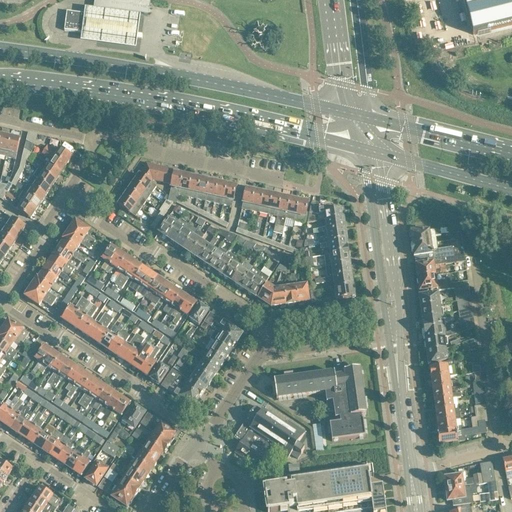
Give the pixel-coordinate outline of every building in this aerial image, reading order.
[(94,0),(95,2),(94,8),(106,10),(110,10),(117,11),(148,16),(149,14),(149,8),(150,3),(130,0),(94,0)] [(511,0),(463,0),(473,35),(511,25),(511,0)] [(83,34),(86,15),(67,12),(64,31),(83,34)] [(143,20),(86,12),(81,46),(86,47),(138,54),(139,45),(140,37),(142,28),(143,20)] [(35,145),(37,135),(28,133),(26,141),(35,145)] [(0,156),(6,158),(11,138),(1,136),(0,140),(0,156)] [(16,160),(20,140),(11,138),(6,158),(16,160)] [(26,141),(25,148),(32,152),(35,145),(26,141)] [(72,157),(59,149),(56,154),(47,147),(45,151),(67,166),(72,157)] [(24,150),(22,159),(26,162),(28,163),(33,156),(24,150)] [(67,166),(45,151),(42,155),(46,158),(43,162),(61,174),(67,166)] [(61,174),(43,162),(38,170),(56,182),(61,174)] [(171,185),(173,173),(177,174),(178,172),(155,167),(155,165),(152,164),(151,166),(147,165),(139,176),(151,184),(152,181),(171,185)] [(23,172),(24,171),(20,169),(19,170),(16,177),(19,179),(23,172)] [(56,182),(38,170),(33,178),(51,189),(56,182)] [(178,198),(179,196),(183,175),(177,174),(173,173),(171,185),(170,188),(171,189),(168,202),(167,202),(171,205),(172,203),(176,204),(178,200),(178,198)] [(187,198),(192,177),(183,175),(179,196),(187,198)] [(156,188),(151,184),(139,176),(134,183),(151,195),(156,188)] [(15,187),(19,179),(16,177),(11,184),(11,185),(13,186),(15,187)] [(196,200),(201,179),(192,177),(187,198),(196,200)] [(51,189),(33,178),(28,185),(46,197),(51,189)] [(205,202),(209,181),(201,179),(196,200),(205,202)] [(213,204),(218,183),(209,181),(205,202),(213,204)] [(8,193),(13,186),(11,185),(11,184),(9,183),(7,186),(4,191),(8,193)] [(151,195),(134,183),(129,191),(146,203),(151,195)] [(222,206),(227,185),(218,183),(213,204),(222,206)] [(46,197),(28,185),(23,193),(41,205),(46,197)] [(232,208),(236,187),(227,185),(222,206),(232,208)] [(250,212),(255,192),(246,190),(241,210),(250,212)] [(16,199),(8,193),(4,191),(0,196),(0,199),(3,201),(5,197),(14,203),(16,199)] [(146,203),(129,191),(124,198),(141,210),(146,203)] [(259,214),(264,194),(255,192),(250,212),(259,214)] [(41,205),(23,193),(18,200),(36,212),(41,205)] [(268,216),(273,196),(264,194),(259,214),(268,216)] [(277,218),(281,198),(273,196),(268,216),(277,218)] [(141,210),(124,198),(119,206),(135,218),(141,210)] [(277,218),(273,234),(282,235),(284,227),(290,200),(281,198),(277,218)] [(36,212),(18,200),(13,208),(30,220),(36,212)] [(184,208),(186,204),(178,200),(176,204),(184,208)] [(295,222),(299,202),(290,200),(284,227),(293,228),(295,222)] [(168,210),(171,205),(167,202),(166,202),(163,206),(168,210)] [(304,224),(308,204),(299,202),(295,222),(304,224)] [(192,212),(194,208),(186,204),(184,208),(192,212)] [(343,219),(342,211),(337,211),(337,208),(338,208),(338,207),(331,208),(325,209),(325,207),(311,204),(307,224),(315,223),(315,215),(318,216),(324,215),(324,222),(343,219)] [(164,215),(168,210),(163,206),(159,212),(161,213),(164,215)] [(178,215),(181,210),(176,207),(173,212),(178,215)] [(201,216),(203,212),(194,208),(192,212),(201,216)] [(209,220),(211,216),(203,212),(201,216),(209,220)] [(159,223),(164,215),(161,213),(156,220),(159,223)] [(25,228),(7,216),(2,224),(20,236),(25,228)] [(167,239),(178,222),(170,216),(158,233),(162,236),(162,237),(165,239),(166,238),(167,239)] [(219,221),(211,216),(209,220),(217,225),(219,221)] [(345,230),(344,225),(345,224),(344,220),(343,219),(324,222),(325,228),(318,230),(318,234),(345,230)] [(154,231),(159,223),(156,220),(150,228),(154,231)] [(175,244),(187,225),(180,220),(178,222),(167,239),(170,241),(170,242),(173,244),(175,244)] [(86,236),(89,230),(75,221),(69,230),(92,246),(95,242),(86,236)] [(228,225),(219,221),(217,225),(226,229),(228,225)] [(20,236),(2,224),(0,226),(0,233),(14,243),(20,236)] [(183,249),(195,230),(187,225),(175,244),(175,245),(178,247),(179,247),(183,249)] [(218,232),(210,228),(207,232),(215,237),(216,235),(218,232)] [(92,246),(69,230),(63,239),(64,240),(77,249),(81,244),(89,250),(92,246)] [(191,255),(204,236),(195,230),(183,249),(187,252),(187,253),(189,255),(191,255)] [(347,240),(346,236),(345,235),(345,230),(318,234),(319,239),(327,238),(328,244),(328,245),(346,242),(346,241),(347,240)] [(411,237),(412,247),(436,243),(435,237),(441,236),(440,233),(434,231),(422,232),(422,230),(410,232),(410,233),(409,233),(410,238),(411,237)] [(14,243),(0,233),(0,244),(9,251),(14,243)] [(235,242),(237,239),(238,237),(228,234),(224,240),(225,240),(224,241),(232,246),(234,243),(235,242)] [(204,236),(191,255),(191,256),(194,258),(195,258),(199,260),(212,241),(204,236)] [(214,239),(212,241),(199,260),(203,263),(203,264),(206,266),(207,266),(217,252),(213,249),(218,241),(214,239)] [(75,253),(77,249),(64,240),(59,248),(81,263),(81,264),(83,265),(86,261),(75,253)] [(349,253),(349,246),(347,247),(346,242),(328,245),(328,244),(320,245),(320,250),(328,249),(329,256),(349,253)] [(250,254),(256,246),(254,245),(246,243),(242,248),(250,254)] [(436,243),(412,247),(411,247),(412,253),(413,253),(414,258),(415,258),(415,263),(432,261),(458,257),(456,249),(437,251),(436,243)] [(9,251),(0,244),(0,255),(4,258),(9,251)] [(103,253),(106,248),(102,245),(98,250),(103,253)] [(105,272),(118,252),(110,246),(101,260),(106,263),(101,270),(105,272)] [(81,263),(59,248),(54,255),(75,270),(74,270),(76,271),(81,264),(81,263)] [(227,254),(219,249),(217,252),(207,266),(207,267),(210,269),(211,269),(215,271),(227,254)] [(270,259),(275,253),(265,249),(263,252),(270,257),(270,259)] [(99,259),(103,253),(98,250),(94,256),(99,259)] [(118,270),(126,257),(118,252),(105,272),(109,275),(114,268),(118,270)] [(233,263),(236,258),(228,253),(227,254),(215,271),(219,274),(219,275),(222,277),(223,276),(223,277),(233,263)] [(278,265),(284,256),(275,253),(270,259),(278,265)] [(349,253),(329,256),(324,257),(326,268),(331,268),(349,265),(348,260),(350,259),(349,253)] [(75,270),(54,255),(48,263),(69,277),(74,270),(75,270)] [(433,266),(465,262),(464,256),(458,257),(432,261),(432,263),(427,264),(427,265),(417,266),(418,272),(416,273),(417,277),(418,278),(418,279),(435,277),(433,266)] [(118,287),(134,262),(126,257),(118,270),(121,273),(114,284),(118,287)] [(314,270),(312,258),(306,259),(307,271),(314,270)] [(507,258),(495,260),(497,271),(509,270),(507,258)] [(91,270),(95,264),(91,261),(87,267),(91,270)] [(133,280),(142,268),(134,262),(118,287),(122,290),(130,278),(133,280)] [(69,277),(48,263),(43,271),(56,280),(58,277),(68,283),(71,279),(69,278),(69,277)] [(241,268),(233,263),(223,277),(224,277),(224,278),(226,280),(227,279),(231,282),(241,268)] [(239,287),(252,268),(244,263),(241,268),(231,282),(235,284),(235,286),(238,287),(239,287)] [(326,268),(327,279),(351,276),(350,271),(351,270),(351,266),(349,265),(331,268),(326,268)] [(87,276),(91,270),(87,267),(83,273),(87,276)] [(133,280),(128,288),(136,293),(150,273),(142,268),(133,280)] [(248,293),(261,273),(252,268),(239,287),(240,287),(240,289),(242,290),(244,290),(248,293)] [(248,293),(247,294),(250,296),(251,296),(255,298),(268,278),(271,274),(264,269),(261,273),(248,293)] [(56,280),(43,271),(38,278),(59,292),(61,289),(54,284),(56,280)] [(150,273),(136,293),(144,298),(149,291),(158,278),(150,273)] [(353,285),(353,282),(351,281),(351,276),(327,279),(315,281),(316,285),(333,283),(334,289),(334,290),(352,288),(352,287),(353,285)] [(81,285),(85,280),(80,277),(76,282),(81,285)] [(98,283),(90,278),(90,277),(87,282),(95,287),(98,283)] [(436,286),(435,277),(418,279),(418,280),(417,281),(418,284),(419,286),(420,292),(436,289),(437,292),(455,290),(469,288),(468,282),(436,286)] [(59,292),(38,278),(37,278),(30,287),(54,303),(57,299),(48,293),(51,289),(58,293),(59,292)] [(152,304),(165,283),(158,278),(149,291),(144,298),(152,303),(152,304)] [(511,278),(504,278),(503,295),(511,295),(511,278)] [(76,293),(81,285),(76,282),(71,290),(76,293)] [(98,283),(95,287),(101,292),(101,291),(104,287),(98,283)] [(152,303),(150,306),(154,309),(157,304),(161,307),(165,301),(173,289),(165,283),(152,304),(152,303)] [(90,295),(93,290),(87,286),(84,291),(90,295)] [(270,309),(275,291),(267,286),(257,299),(258,300),(257,301),(262,304),(263,303),(270,309)] [(309,303),(307,286),(295,288),(298,305),(299,305),(299,306),(304,305),(304,304),(309,303)] [(54,303),(30,287),(24,296),(39,306),(42,301),(51,307),(54,303)] [(298,305),(295,288),(284,289),(286,306),(288,306),(288,308),(293,307),(293,306),(298,305)] [(353,294),(354,293),(354,289),(352,288),(334,290),(334,289),(331,290),(332,296),(331,296),(332,302),(354,299),(353,294)] [(471,300),(469,288),(455,290),(457,302),(471,300)] [(110,298),(113,293),(108,289),(104,294),(110,298)] [(167,314),(181,294),(173,289),(165,301),(168,304),(163,311),(167,314)] [(286,306),(284,289),(275,291),(270,309),(280,307),(280,309),(286,308),(285,306),(286,306)] [(71,301),(76,293),(71,290),(66,297),(71,301)] [(96,299),(100,294),(93,290),(90,295),(96,299)] [(116,302),(120,297),(113,293),(110,298),(116,302)] [(175,319),(189,299),(181,294),(167,314),(168,314),(169,313),(172,315),(171,316),(175,319)] [(107,299),(101,295),(98,300),(103,304),(107,299)] [(421,297),(420,297),(420,301),(421,308),(423,308),(439,306),(438,295),(421,297)] [(65,310),(71,301),(66,297),(60,307),(65,310)] [(70,325),(86,301),(82,298),(74,310),(70,307),(61,319),(70,325)] [(187,318),(196,304),(189,299),(175,319),(172,323),(176,326),(184,316),(187,318)] [(129,304),(123,300),(120,305),(126,308),(129,304)] [(472,310),(471,300),(457,302),(458,313),(472,310)] [(78,330),(94,306),(86,301),(70,325),(78,330)] [(113,311),(116,306),(111,302),(107,307),(113,311)] [(132,312),(135,307),(129,304),(126,308),(132,312)] [(198,327),(208,312),(204,309),(203,307),(201,306),(199,306),(198,305),(189,320),(198,327)] [(85,335),(94,323),(90,320),(98,309),(94,306),(78,330),(85,335)] [(123,310),(116,306),(113,311),(119,314),(123,310)] [(423,308),(421,308),(422,312),(422,319),(423,319),(424,319),(424,320),(441,318),(439,306),(423,308)] [(61,316),(65,310),(60,307),(56,313),(61,316)] [(142,319),(145,314),(139,310),(136,315),(142,319)] [(473,320),(472,310),(458,313),(460,324),(473,320)] [(126,312),(124,311),(122,314),(130,319),(132,316),(126,312)] [(238,339),(241,334),(220,320),(222,316),(213,311),(211,314),(210,313),(203,323),(204,323),(208,326),(211,328),(214,323),(225,330),(222,335),(236,344),(239,340),(238,339)] [(93,340),(109,317),(105,314),(97,326),(94,323),(85,335),(93,340)] [(147,323),(151,318),(145,314),(142,319),(147,323)] [(135,325),(138,320),(132,316),(130,319),(129,321),(135,325)] [(109,334),(105,331),(113,320),(109,317),(93,340),(101,346),(109,334)] [(424,319),(423,319),(423,324),(424,331),(442,328),(441,318),(424,320),(424,319)] [(29,334),(8,320),(2,330),(22,344),(29,334)] [(473,320),(460,324),(462,334),(475,329),(473,320)] [(160,324),(154,321),(151,325),(157,329),(160,324)] [(148,327),(142,322),(139,327),(145,332),(148,327)] [(126,326),(121,323),(118,329),(114,326),(109,334),(101,346),(109,351),(122,331),(126,326)] [(168,330),(160,324),(157,329),(165,334),(168,330)] [(151,335),(154,330),(148,327),(145,332),(151,335)] [(442,328),(424,331),(425,338),(426,342),(427,342),(444,339),(456,335),(455,331),(443,335),(442,328)] [(22,344),(2,330),(0,332),(0,341),(11,348),(14,344),(19,348),(22,344)] [(173,340),(176,335),(168,330),(165,334),(173,340)] [(130,337),(122,331),(109,351),(117,356),(125,344),(130,337)] [(216,331),(210,340),(211,341),(230,353),(232,351),(233,351),(236,347),(235,346),(236,344),(222,335),(216,331)] [(163,337),(155,332),(153,336),(160,342),(163,337)] [(125,362),(141,338),(136,335),(128,346),(125,344),(117,356),(125,362)] [(171,342),(163,337),(160,342),(168,347),(171,342)] [(140,354),(137,352),(144,340),(141,338),(125,362),(132,367),(140,354)] [(427,342),(426,342),(427,349),(427,353),(429,353),(445,351),(444,339),(427,342)] [(477,350),(476,339),(463,344),(466,354),(477,350)] [(36,353),(42,343),(38,340),(34,345),(26,341),(23,345),(31,350),(36,353)] [(18,354),(10,349),(11,348),(0,341),(0,353),(12,361),(18,354)] [(226,359),(230,353),(211,341),(205,350),(210,353),(225,363),(227,360),(226,359)] [(38,372),(52,352),(44,346),(34,360),(39,363),(31,374),(35,377),(38,372)] [(140,372),(155,349),(151,347),(149,349),(145,347),(140,354),(132,367),(140,372)] [(156,365),(152,362),(160,351),(156,348),(155,349),(140,372),(148,377),(156,365)] [(182,361),(188,352),(183,349),(178,358),(182,361)] [(30,361),(36,353),(31,350),(25,358),(30,361)] [(199,359),(202,355),(195,351),(192,354),(199,359)] [(429,353),(427,353),(428,360),(429,367),(430,367),(448,362),(447,360),(452,359),(452,356),(446,357),(445,351),(429,353)] [(42,375),(47,368),(51,370),(59,357),(52,352),(38,372),(42,375)] [(12,361),(0,353),(0,364),(7,369),(12,361)] [(225,363),(210,353),(204,362),(218,371),(219,369),(220,370),(225,363)] [(171,360),(168,364),(172,367),(175,362),(177,358),(174,356),(171,360)] [(51,387),(67,362),(59,357),(51,370),(55,372),(47,384),(51,387)] [(25,370),(30,361),(25,358),(20,367),(25,370)] [(453,361),(429,369),(431,380),(449,378),(457,376),(455,366),(454,366),(453,361)] [(66,380),(75,367),(67,362),(51,387),(51,388),(54,390),(63,378),(66,380)] [(218,371),(204,362),(197,371),(213,381),(215,378),(214,377),(218,371)] [(155,382),(159,385),(169,371),(159,364),(150,379),(151,380),(151,382),(153,383),(155,382)] [(21,376),(25,370),(20,367),(16,373),(21,376)] [(70,393),(83,373),(75,367),(66,380),(70,383),(66,390),(69,393),(70,393)] [(175,382),(180,375),(182,372),(174,368),(161,387),(185,403),(184,404),(192,410),(194,407),(193,406),(195,404),(196,405),(200,399),(175,382)] [(336,376),(335,377),(334,373),(274,382),(277,400),(325,394),(326,403),(333,402),(335,420),(340,419),(340,424),(330,425),(332,442),(365,438),(363,421),(362,421),(361,416),(366,415),(360,369),(344,372),(345,375),(344,375),(343,371),(335,372),(336,376)] [(213,381),(197,371),(191,380),(205,390),(207,388),(208,388),(213,381)] [(82,391),(91,378),(83,373),(70,393),(69,393),(67,397),(71,399),(78,388),(82,391)] [(14,385),(19,378),(14,375),(10,382),(14,385)] [(190,382),(180,375),(175,382),(200,399),(205,392),(204,391),(205,390),(191,380),(190,382)] [(82,408),(99,383),(91,378),(82,391),(86,393),(78,405),(82,408)] [(450,388),(449,378),(431,380),(432,391),(450,388)] [(28,387),(31,382),(25,379),(22,384),(28,387)] [(10,391),(14,385),(10,382),(5,388),(10,391)] [(31,382),(28,387),(34,392),(37,388),(38,387),(35,385),(31,382)] [(98,401),(106,388),(99,383),(82,408),(86,410),(94,399),(98,401)] [(19,401),(23,395),(27,389),(19,384),(15,389),(20,393),(16,399),(15,398),(7,409),(4,407),(0,411),(0,422),(3,425),(19,401)] [(47,393),(39,388),(36,393),(44,398),(47,393)] [(97,418),(100,414),(114,393),(106,388),(98,401),(93,408),(97,411),(94,416),(97,418)] [(451,395),(450,388),(432,391),(434,402),(452,399),(457,399),(461,399),(460,394),(451,395)] [(34,395),(27,389),(23,395),(31,400),(34,395)] [(50,402),(53,397),(47,393),(44,398),(50,402)] [(105,424),(122,399),(114,393),(100,414),(105,416),(101,421),(105,424)] [(42,400),(34,395),(31,400),(39,405),(42,400)] [(59,408),(63,403),(57,399),(53,404),(59,408)] [(116,424),(130,404),(122,399),(105,424),(109,426),(112,421),(116,424)] [(452,399),(434,402),(436,413),(453,410),(452,399)] [(46,410),(50,405),(42,400),(39,405),(46,410)] [(10,430),(19,417),(16,415),(23,404),(19,401),(3,425),(10,430)] [(65,412),(68,407),(63,403),(59,408),(65,412)] [(58,410),(50,405),(46,410),(50,413),(54,416),(58,410)] [(244,425),(234,439),(241,444),(235,453),(258,469),(267,456),(274,460),(278,453),(288,460),(290,455),(298,460),(301,455),(304,450),(297,445),(304,434),(288,423),(286,427),(256,406),(244,425)] [(486,417),(485,406),(482,407),(482,406),(478,407),(474,408),(475,418),(486,417)] [(27,423),(32,415),(28,413),(30,410),(26,407),(19,417),(10,430),(19,435),(27,423)] [(134,430),(145,414),(144,413),(145,412),(139,409),(138,410),(135,407),(124,423),(134,430)] [(78,414),(70,408),(67,413),(75,419),(78,414)] [(66,416),(58,410),(54,416),(62,421),(66,416)] [(437,424),(455,421),(453,410),(436,413),(437,424)] [(40,420),(40,421),(42,416),(38,414),(31,425),(27,423),(19,435),(26,440),(40,420)] [(81,422),(84,417),(78,414),(75,419),(81,422)] [(147,415),(143,420),(149,424),(153,418),(147,415)] [(70,426),(74,421),(66,416),(62,421),(70,426)] [(486,417),(475,418),(471,419),(472,430),(479,429),(478,424),(484,423),(487,423),(486,417)] [(94,424),(85,419),(82,424),(90,429),(94,424)] [(34,446),(42,433),(39,431),(44,423),(40,421),(40,420),(26,440),(34,446)] [(78,431),(81,426),(74,421),(70,426),(74,428),(68,437),(72,439),(72,440),(74,437),(73,437),(77,431),(78,431)] [(455,421),(437,424),(439,434),(462,431),(460,421),(455,421)] [(486,434),(484,423),(478,424),(479,429),(472,430),(462,432),(462,431),(439,434),(437,435),(439,446),(457,444),(457,443),(465,442),(464,437),(486,434)] [(98,434),(101,429),(94,424),(90,429),(98,434)] [(175,434),(161,425),(154,434),(171,445),(174,440),(172,439),(175,434)] [(42,451),(55,431),(48,426),(43,433),(42,433),(34,446),(42,451)] [(89,432),(81,426),(78,431),(86,437),(89,432)] [(110,435),(101,429),(98,434),(106,440),(110,435)] [(171,445),(154,434),(151,439),(137,430),(134,434),(141,438),(149,444),(163,453),(164,454),(171,445)] [(50,456),(63,436),(55,431),(42,451),(50,456)] [(91,433),(88,438),(93,442),(97,437),(91,433)] [(71,442),(71,441),(63,436),(50,456),(58,461),(71,442)] [(74,454),(70,452),(78,440),(74,437),(72,440),(72,439),(71,441),(71,442),(58,461),(65,467),(74,454)] [(99,446),(102,441),(97,437),(93,442),(99,446)] [(120,451),(108,442),(107,442),(101,451),(108,456),(114,459),(120,451)] [(163,453),(149,444),(142,453),(157,462),(163,453)] [(74,454),(65,467),(73,472),(86,452),(79,447),(74,454)] [(137,450),(131,459),(136,462),(151,472),(154,468),(155,467),(157,464),(156,463),(157,462),(142,453),(137,450)] [(81,478),(90,465),(86,462),(90,455),(86,452),(73,472),(81,478)] [(511,472),(511,459),(502,461),(505,474),(511,472)] [(0,472),(8,478),(14,471),(12,470),(13,469),(10,466),(9,467),(0,461),(0,472)] [(151,472),(136,462),(130,471),(145,481),(145,480),(147,480),(148,477),(148,476),(151,472)] [(96,488),(108,471),(107,470),(108,469),(106,467),(106,468),(101,465),(99,467),(94,463),(91,467),(94,469),(86,481),(90,483),(90,485),(94,487),(95,486),(96,488)] [(369,478),(374,477),(372,468),(368,469),(367,464),(367,463),(366,463),(366,464),(307,473),(307,477),(293,480),(287,480),(287,481),(293,480),(294,489),(286,490),(285,488),(267,491),(267,492),(265,492),(266,498),(265,499),(267,508),(267,511),(286,511),(289,511),(288,511),(354,511),(372,509),(372,511),(386,511),(382,487),(375,488),(375,490),(371,490),(369,478)] [(495,483),(492,464),(480,466),(482,475),(474,476),(476,487),(495,483)] [(299,466),(288,467),(289,474),(300,473),(299,466)] [(125,467),(119,476),(124,480),(139,490),(145,481),(130,471),(125,467)] [(8,478),(0,472),(0,483),(3,486),(8,478)] [(474,487),(474,486),(473,480),(466,481),(465,473),(458,474),(459,477),(443,479),(444,485),(445,484),(446,490),(474,487)] [(135,500),(119,489),(115,487),(111,492),(108,490),(112,484),(104,479),(98,488),(127,508),(130,504),(131,505),(135,500)] [(139,490),(124,480),(119,489),(135,500),(141,491),(139,490)] [(476,495),(476,491),(475,486),(474,486),(474,487),(446,490),(447,496),(446,497),(446,502),(452,501),(453,507),(470,505),(473,505),(472,496),(476,495)] [(58,501),(45,492),(45,491),(42,488),(41,489),(40,489),(35,496),(59,511),(61,509),(55,505),(58,501)] [(498,502),(497,494),(479,496),(480,504),(498,502)] [(59,511),(35,496),(30,504),(42,511),(49,511),(51,511),(59,511)]
